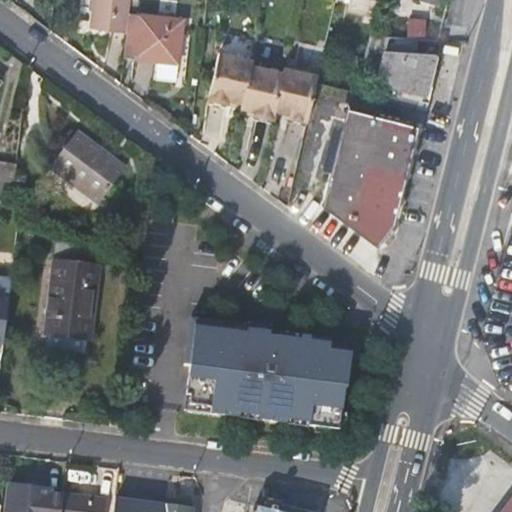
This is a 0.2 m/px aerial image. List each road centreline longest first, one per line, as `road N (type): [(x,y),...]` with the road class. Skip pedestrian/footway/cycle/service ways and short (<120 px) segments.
road 1 (residential): [(414,331),(0,18)]
road 2 (residential): [(0,434),(373,481)]
road 3 (secondary): [(494,0),(414,331)]
road 4 (secondary): [(435,372),(511,75)]
road 5 (secondary): [(414,331),(373,481)]
road 6 (secondary): [(399,511),(435,372)]
